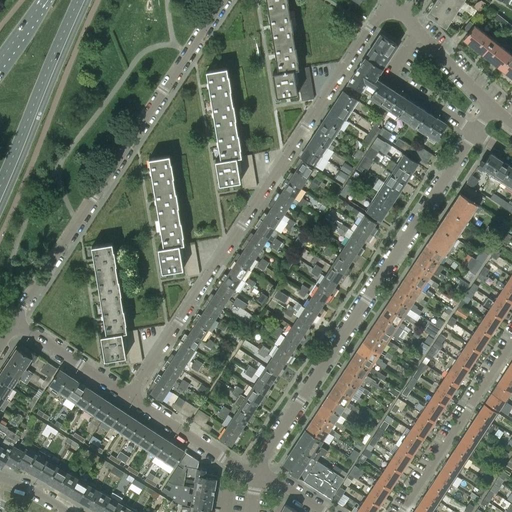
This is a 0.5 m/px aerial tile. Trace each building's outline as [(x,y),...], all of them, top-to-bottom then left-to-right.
[(266,0),(278,71),(273,72),(277,96),(298,93),(298,92),(301,91),(302,101),(314,99),(309,67),(299,68),(298,61),(296,46),(295,46),(293,31),(291,16),(290,17),(287,2),(288,2),(287,0),(266,0)] [(445,24),(454,12),(436,0),(427,13),(445,24)] [(454,12),(461,0),(435,0),(436,0),(454,12)] [(475,25),(470,21),(463,30),(468,34),(464,39),(501,69),(511,54),(511,53),(475,24),(475,25)] [(373,45),(390,56),(398,44),(380,33),(373,45)] [(381,70),(390,56),(373,45),(364,59),(381,70)] [(511,54),(501,69),(511,77),(511,54)] [(376,78),(381,70),(364,59),(360,64),(367,69),(365,72),(375,78),(376,78)] [(381,81),(376,78),(375,78),(365,72),(367,69),(360,64),(345,88),(355,94),(358,88),(371,96),(381,81)] [(206,71),(208,84),(220,159),(215,160),(219,184),(241,181),(240,180),(243,179),(244,189),(257,187),(251,154),(242,156),(240,148),(241,148),(238,133),(235,118),(236,118),(234,104),(233,104),(230,89),(231,89),(229,75),(228,75),(227,67),(206,71)] [(371,96),(389,108),(399,93),(381,81),(371,96)] [(343,91),(337,101),(352,110),(357,113),(363,104),(358,101),(343,91)] [(418,105),(399,93),(389,108),(408,120),(418,105)] [(330,110),(346,120),(352,110),(337,101),(330,110)] [(408,120),(426,132),(436,117),(418,105),(408,120)] [(325,119),(340,129),(346,120),(330,110),(325,119)] [(446,124),(436,117),(426,132),(438,140),(443,132),(441,130),(446,124)] [(318,129),(334,138),(340,129),(325,119),(318,129)] [(388,120),(384,126),(392,132),(396,126),(388,120)] [(378,127),(372,123),(372,124),(373,125),(368,134),(373,137),(379,128),(378,127)] [(334,138),(318,129),(312,138),(332,150),(337,141),(333,139),(334,138)] [(368,145),(373,137),(368,134),(363,141),(368,145)] [(371,146),(379,152),(385,143),(377,137),(371,146)] [(332,150),(312,138),(306,147),(326,159),(332,150)] [(395,144),(412,155),(415,149),(398,138),(395,144)] [(412,155),(414,157),(418,151),(422,154),(426,156),(422,162),(425,164),(432,154),(418,145),(415,149),(412,155)] [(379,152),(371,146),(364,156),(372,161),(378,152),(379,152)] [(306,147),(300,156),(320,169),(326,159),(306,147)] [(357,163),(361,156),(356,152),(353,156),(355,157),(353,160),(357,163)] [(402,153),(396,163),(411,173),(418,163),(402,153)] [(511,166),(491,153),(485,162),(482,160),(478,167),(511,188),(511,166)] [(149,158),(152,175),(164,247),(158,248),(162,272),(183,268),(183,267),(185,267),(187,276),(200,274),(194,242),(184,243),(183,235),(181,221),(180,221),(178,206),(176,192),(175,192),(173,177),(174,177),(172,162),(171,162),(170,155),(149,158)] [(364,156),(358,165),(364,168),(364,169),(367,171),(373,161),(372,161),(364,156)] [(298,167),(295,170),(307,178),(314,168),(299,158),(295,165),(298,167)] [(390,172),(405,182),(411,173),(396,163),(390,172)] [(353,168),(347,164),(343,170),(349,174),(353,168)] [(384,181),(399,192),(405,182),(390,172),(385,169),(382,173),(387,176),(384,181)] [(300,188),(307,178),(295,170),(293,174),(290,172),(286,179),(300,188)] [(343,183),(348,175),(343,172),(337,180),(343,183)] [(472,175),(466,183),(468,184),(473,188),(479,179),(472,175)] [(315,177),(312,182),(319,186),(322,181),(315,177)] [(294,198),(300,188),(286,179),(281,185),(284,187),(282,191),(294,198)] [(378,191),(393,201),(399,192),(384,181),(378,191)] [(317,190),(319,186),(312,182),(310,186),(317,190)] [(345,198),(352,187),(346,184),(339,194),(345,198)] [(466,185),(462,191),(481,204),(485,198),(466,185)] [(287,208),(294,198),(282,191),(280,194),(277,192),(272,199),(287,208)] [(393,201),(378,191),(372,200),(387,210),(393,201)] [(461,193),(450,210),(468,222),(479,205),(461,193)] [(299,202),(306,206),(309,202),(302,197),(299,202)] [(280,218),(287,208),(272,199),(268,206),(271,208),(269,211),(280,218)] [(387,210),(372,200),(365,210),(381,220),(387,210)] [(500,205),(511,213),(511,205),(503,200),(500,205)] [(303,210),(306,206),(299,202),(297,206),(303,210)] [(359,212),(353,207),(350,211),(357,216),(359,212)] [(457,239),(468,222),(450,210),(439,227),(457,239)] [(274,229),(278,222),(280,218),(269,211),(266,215),(263,213),(259,219),(274,229)] [(376,223),(365,215),(358,226),(372,235),(377,228),(374,226),(376,223)] [(289,218),(286,222),(293,226),(295,222),(289,218)] [(332,224),(324,218),(320,225),(328,231),(332,224)] [(267,239),(270,235),(274,229),(259,219),(255,226),(258,228),(256,231),(267,239)] [(508,224),(503,221),(496,232),(501,235),(508,224)] [(342,224),(339,228),(346,232),(349,228),(342,224)] [(372,235),(358,226),(351,236),(363,243),(365,240),(368,242),(372,235)] [(488,226),(484,231),(490,235),(493,229),(488,226)] [(439,227),(428,244),(444,255),(448,257),(455,246),(453,245),(457,239),(439,227)] [(337,232),(343,236),(346,232),(339,228),(337,232)] [(261,249),(267,239),(256,231),(254,234),(251,232),(246,239),(261,249)] [(267,239),(273,242),(279,247),(282,243),(270,235),(267,239)] [(298,236),(294,242),(301,247),(305,241),(298,236)] [(363,243),(351,236),(345,246),(359,255),(364,249),(360,246),(363,243)] [(311,262),(315,256),(310,252),(317,242),(311,238),(300,254),(311,262)] [(254,259),(261,249),(246,239),(241,246),(244,248),(242,251),(254,259)] [(495,244),(491,241),(483,252),(481,250),(479,253),(486,257),(495,244)] [(277,250),(279,247),(273,242),(270,246),(277,250)] [(91,246),(93,259),(106,334),(100,335),(104,359),(126,356),(126,354),(128,354),(130,364),(142,362),(137,330),(127,331),(126,323),(124,309),(123,310),(120,295),(121,294),(119,280),(118,280),(115,265),(116,264),(114,250),(113,250),(112,243),(91,246)] [(329,244),(326,248),(333,253),(336,248),(329,244)] [(439,264),(444,255),(428,244),(422,253),(439,264)] [(359,255),(345,246),(338,256),(349,263),(352,260),(355,262),(359,255)] [(330,256),(333,253),(326,248),(323,252),(330,256)] [(247,269),(254,259),(242,251),(240,255),(237,253),(233,260),(247,269)] [(433,272),(439,264),(422,253),(416,261),(433,272)] [(486,257),(479,253),(474,260),(471,258),(464,268),(468,270),(475,275),(486,257)] [(349,263),(338,256),(331,266),(346,276),(350,269),(347,267),(349,263)] [(259,262),(266,267),(269,263),(262,258),(259,262)] [(241,279),(247,269),(233,260),(228,267),(231,269),(229,272),(241,279)] [(429,278),(433,272),(416,261),(410,270),(427,281),(431,284),(433,281),(429,278)] [(264,271),(266,267),(259,262),(257,266),(264,271)] [(316,264),(313,268),(320,273),(322,269),(316,264)] [(346,276),(331,266),(325,276),(336,284),(338,280),(342,282),(346,276)] [(317,277),(320,273),(313,268),(310,272),(317,277)] [(421,290),(427,281),(410,270),(405,279),(421,290)] [(475,275),(468,270),(463,277),(471,282),(475,275)] [(482,270),(477,278),(484,282),(487,277),(485,276),(487,273),(482,270)] [(234,289),(241,279),(229,272),(227,275),(224,273),(220,280),(234,289)] [(336,284),(325,276),(318,286),(333,296),(337,289),(334,287),(336,284)] [(246,283),(253,287),(256,283),(249,278),(246,283)] [(415,299),(421,290),(405,279),(399,288),(415,299)] [(228,299),(234,289),(220,280),(215,286),(218,288),(216,292),(228,299)] [(511,289),(504,284),(498,280),(495,284),(503,290),(500,294),(511,301),(511,289)] [(302,284),(300,289),(307,293),(309,289),(302,284)] [(333,296),(318,286),(312,297),(323,304),(325,301),(328,303),(333,296)] [(413,303),(415,299),(399,288),(393,297),(410,308),(419,314),(422,311),(417,308),(418,307),(413,303)] [(279,289),(274,297),(284,304),(289,296),(279,289)] [(304,297),(307,293),(300,289),(297,293),(304,297)] [(207,300),(221,309),(228,299),(216,292),(214,296),(211,294),(207,300)] [(442,292),(440,295),(449,301),(451,298),(442,292)] [(257,302),(263,305),(268,298),(262,294),(257,302)] [(495,297),(493,301),(507,310),(511,302),(511,301),(500,294),(497,299),(495,297)] [(323,304),(312,297),(305,307),(320,316),(324,310),(321,307),(323,304)] [(419,314),(410,308),(393,297),(387,306),(404,317),(403,317),(413,324),(419,314)] [(233,303),(240,307),(243,303),(236,298),(233,303)] [(214,319),(221,309),(207,300),(202,307),(205,309),(203,312),(214,319)] [(502,318),(507,310),(493,301),(491,304),(489,302),(485,308),(489,310),(502,318)] [(237,311),(240,307),(233,303),(231,306),(237,311)] [(289,304),(286,309),(293,313),(296,309),(289,304)] [(400,322),(403,317),(404,317),(387,306),(381,314),(398,326),(403,329),(405,325),(400,322)] [(320,316),(305,307),(299,317),(310,324),(312,321),(315,323),(320,316)] [(455,311),(465,317),(468,313),(463,310),(458,307),(455,311)] [(291,317),(293,313),(286,309),(284,313),(291,317)] [(484,314),(482,318),(496,327),(502,318),(489,310),(486,315),(484,314)] [(193,320),(208,329),(214,319),(203,312),(201,316),(197,314),(193,320)] [(455,312),(449,320),(454,324),(460,315),(455,312)] [(394,331),(398,326),(381,314),(375,323),(392,335),(402,341),(404,338),(394,331)] [(310,324),(299,317),(292,327),(307,336),(311,330),(308,328),(310,324)] [(491,335),(496,327),(482,318),(480,321),(482,322),(478,327),(491,335)] [(220,323),(227,327),(229,323),(223,319),(220,323)] [(435,325),(440,328),(444,322),(439,319),(435,325)] [(201,339),(208,329),(193,320),(189,327),(192,329),(190,332),(201,339)] [(224,331),(227,327),(220,323),(217,327),(224,331)] [(389,340),(392,335),(375,323),(370,332),(386,343),(396,350),(398,346),(389,340)] [(434,337),(440,328),(435,325),(433,324),(435,325),(429,334),(434,337)] [(276,325),(273,329),(280,334),(283,329),(276,325)] [(307,336),(292,327),(285,337),(297,344),(299,341),(302,344),(307,336)] [(473,331),(471,334),(485,344),(491,335),(478,327),(475,332),(473,331)] [(444,328),(438,337),(443,340),(445,337),(447,338),(451,333),(444,328)] [(277,337),(280,334),(273,329),(271,333),(277,337)] [(180,340),(195,349),(201,339),(190,332),(188,335),(184,333),(180,340)] [(370,332),(364,341),(381,352),(386,343),(370,332)] [(480,352),(485,344),(471,334),(469,338),(471,339),(467,344),(480,352)] [(433,339),(428,336),(423,342),(429,346),(433,339)] [(297,344),(285,337),(279,347),(294,356),(298,350),(294,348),(297,344)] [(438,337),(433,345),(437,348),(443,340),(438,337)] [(207,343),(214,347),(216,343),(209,339),(207,343)] [(195,349),(180,340),(176,347),(179,349),(177,352),(188,360),(195,349)] [(378,357),(381,352),(364,341),(358,350),(375,361),(374,362),(384,368),(387,364),(382,361),(383,360),(378,357)] [(211,352),(214,347),(207,343),(204,347),(211,352)] [(462,348),(460,351),(474,360),(480,352),(467,344),(464,349),(462,348)] [(27,369),(30,365),(28,364),(31,359),(34,361),(37,355),(21,345),(19,349),(15,347),(8,357),(27,369)] [(263,345),(260,349),(267,353),(270,349),(263,345)] [(433,345),(427,354),(432,357),(435,353),(437,355),(440,350),(437,348),(433,345)] [(294,356),(279,347),(272,357),(284,364),(286,361),(289,363),(294,356)] [(426,352),(419,347),(416,352),(423,356),(426,352)] [(264,358),(267,353),(260,349),(258,353),(264,358)] [(371,367),(374,362),(375,361),(358,350),(352,359),(369,370),(368,371),(384,381),(386,376),(371,367)] [(469,369),(474,360),(460,351),(458,355),(460,356),(456,361),(469,369)] [(167,360),(181,370),(188,360),(177,352),(175,355),(171,353),(167,360)] [(8,357),(2,367),(18,378),(22,381),(29,370),(27,369),(8,357)] [(284,364),(272,357),(266,367),(280,376),(284,370),(281,368),(284,364)] [(193,363),(200,368),(203,364),(196,359),(193,363)] [(352,359),(346,368),(363,379),(379,390),(381,390),(382,388),(382,387),(372,380),(373,379),(366,374),(368,371),(369,370),(352,359)] [(175,380),(181,370),(167,360),(162,367),(166,369),(163,372),(175,380)] [(39,371),(47,376),(51,379),(57,368),(46,361),(39,371)] [(463,377),(469,369),(456,361),(453,366),(451,365),(449,368),(463,377)] [(421,363),(415,373),(420,376),(425,368),(426,369),(427,367),(428,366),(422,362),(421,363)] [(198,372),(200,368),(193,363),(191,367),(198,372)] [(250,365),(247,369),(254,374),(257,370),(250,365)] [(439,384),(437,387),(451,396),(463,377),(449,368),(445,365),(443,369),(449,373),(441,385),(439,384)] [(0,380),(12,388),(18,378),(2,367),(0,370),(0,380)] [(280,376),(266,367),(259,377),(270,384),(272,382),(276,384),(280,376)] [(359,385),(363,379),(346,368),(341,377),(362,390),(364,387),(359,385)] [(511,369),(509,368),(503,376),(511,381),(511,369)] [(251,378),(254,374),(247,369),(244,373),(251,378)] [(59,391),(68,376),(59,370),(48,387),(52,389),(50,392),(55,396),(57,392),(58,390),(59,391)] [(154,381),(168,390),(175,380),(163,372),(161,376),(158,374),(154,381)] [(415,373),(409,381),(414,385),(420,376),(415,373)] [(68,397),(77,382),(68,376),(59,391),(58,390),(57,392),(61,395),(62,393),(67,396),(68,397)] [(511,381),(503,376),(498,385),(510,393),(511,389),(511,381)] [(270,384),(259,377),(253,387),(267,397),(271,391),(268,388),(270,384)] [(359,397),(362,392),(361,391),(362,390),(341,377),(335,386),(352,397),(351,397),(355,400),(358,396),(359,397)] [(180,383),(187,388),(190,384),(183,379),(180,383)] [(0,395),(5,399),(12,388),(0,380),(0,395)] [(161,400),(168,390),(154,381),(149,387),(152,389),(150,393),(161,400)] [(216,392),(221,384),(217,381),(212,389),(216,392)] [(409,381),(404,390),(409,393),(414,385),(409,381)] [(77,402),(86,388),(77,382),(68,397),(67,396),(66,398),(70,401),(71,399),(76,402),(77,402)] [(185,392),(187,388),(180,383),(178,387),(185,392)] [(237,385),(234,389),(241,394),(244,390),(237,385)] [(498,385),(492,393),(506,402),(508,399),(507,398),(510,393),(498,385)] [(197,392),(202,395),(206,389),(201,386),(197,392)] [(351,397),(352,397),(335,386),(329,395),(346,406),(355,412),(358,409),(348,402),(351,397)] [(267,397),(253,387),(246,397),(257,405),(259,401),(263,404),(267,397)] [(445,405),(451,396),(437,387),(434,391),(436,392),(433,397),(445,405)] [(86,408),(95,393),(86,388),(77,402),(76,402),(75,404),(79,406),(80,404),(85,408),(86,408)] [(238,398),(241,394),(234,389),(231,394),(238,398)] [(31,401),(34,403),(38,398),(38,397),(41,393),(37,390),(31,401)] [(94,414),(104,399),(95,393),(86,408),(85,408),(84,410),(88,412),(89,410),(94,413),(94,414)] [(506,402),(492,393),(487,402),(499,410),(502,405),(504,406),(506,402)] [(9,401),(5,399),(0,395),(0,409),(1,410),(3,411),(9,401)] [(342,411),(346,406),(329,395),(323,403),(340,414),(350,421),(352,417),(342,411)] [(257,405),(246,397),(239,407),(254,417),(258,411),(255,409),(257,405)] [(428,401),(426,404),(440,413),(445,405),(433,397),(430,402),(428,401)] [(103,420),(113,405),(104,399),(94,414),(94,413),(93,415),(97,418),(98,416),(103,420)] [(398,399),(395,403),(400,406),(402,408),(405,404),(398,399)] [(178,411),(184,415),(190,404),(185,401),(181,407),(178,411)] [(172,407),(178,411),(181,407),(175,403),(172,407)] [(334,423),(340,414),(323,403),(317,413),(334,423)] [(196,408),(190,404),(184,415),(189,418),(196,408)] [(434,422),(440,413),(426,404),(424,407),(425,408),(422,413),(434,422)] [(485,404),(479,413),(492,422),(492,423),(495,425),(502,415),(485,404)] [(112,425),(122,411),(113,405),(103,420),(100,424),(109,430),(111,427),(112,425)] [(223,406),(221,410),(228,414),(230,410),(223,406)] [(254,417),(239,407),(233,418),(244,425),(246,422),(249,424),(254,417)] [(197,424),(204,413),(198,409),(192,420),(197,424)] [(225,418),(228,414),(221,410),(218,414),(225,418)] [(121,431),(131,417),(122,411),(112,425),(111,427),(114,430),(116,428),(121,431)] [(210,417),(204,413),(197,424),(203,427),(206,423),(210,417)] [(330,428),(334,423),(317,413),(312,421),(328,431),(328,432),(332,435),(338,439),(340,435),(335,432),(335,431),(330,428)] [(415,421),(429,430),(434,422),(422,413),(419,418),(417,417),(415,421)] [(479,413),(473,422),(486,431),(492,423),(492,422),(479,413)] [(15,426),(18,421),(13,417),(9,422),(15,426)] [(130,437),(140,422),(131,417),(121,431),(120,433),(124,436),(125,434),(130,437)] [(244,425),(233,418),(226,428),(241,437),(245,431),(242,428),(244,425)] [(346,427),(336,420),(334,423),(338,426),(344,430),(346,427)] [(325,436),(328,432),(328,431),(312,421),(306,429),(323,440),(324,441),(327,437),(325,436)] [(414,425),(411,430),(423,438),(429,430),(415,421),(413,424),(414,425)] [(139,443),(149,428),(140,422),(130,437),(128,439),(132,441),(134,439),(139,443)] [(473,422),(467,431),(480,440),(486,431),(473,422)] [(0,467),(1,468),(5,462),(10,452),(13,446),(26,426),(23,424),(19,430),(18,430),(15,434),(9,430),(5,437),(3,436),(8,428),(0,423),(0,467)] [(206,423),(203,427),(209,431),(212,427),(206,423)] [(366,432),(367,433),(370,435),(376,426),(372,423),(366,432)] [(387,426),(382,423),(376,432),(381,435),(387,426)] [(53,428),(47,424),(41,433),(47,437),(51,432),(53,428)] [(158,434),(149,428),(139,443),(137,445),(141,447),(143,445),(147,448),(148,449),(158,434)] [(241,437),(226,428),(220,438),(231,445),(233,442),(237,444),(241,437)] [(320,445),(323,440),(306,429),(295,446),(309,455),(317,460),(318,460),(322,454),(324,456),(328,450),(320,445)] [(418,447),(423,438),(411,430),(407,436),(406,435),(404,438),(418,447)] [(467,431),(461,440),(475,449),(480,440),(467,431)] [(381,435),(376,432),(371,440),(376,443),(381,435)] [(152,451),(156,454),(157,454),(166,440),(158,434),(148,449),(147,448),(146,450),(150,453),(152,451)] [(403,442),(400,447),(412,455),(418,447),(404,438),(401,441),(403,442)] [(175,445),(166,440),(157,454),(156,454),(155,456),(159,459),(160,457),(165,460),(166,460),(175,445)] [(365,449),(370,452),(376,443),(371,440),(365,449)] [(456,449),(469,458),(475,449),(461,440),(456,449)] [(364,446),(357,441),(354,446),(361,450),(364,446)] [(412,455),(400,447),(394,443),(389,452),(390,452),(407,463),(412,455)] [(169,462),(174,466),(175,466),(185,452),(175,445),(166,460),(165,460),(164,462),(168,464),(169,462)] [(15,468),(17,465),(17,464),(24,452),(23,452),(13,446),(10,452),(5,462),(15,468)] [(307,458),(309,455),(295,446),(288,457),(295,461),(299,454),(301,456),(302,455),(307,458)] [(25,448),(23,452),(24,452),(17,464),(17,465),(28,471),(37,455),(25,448)] [(349,457),(354,461),(355,461),(360,453),(353,449),(349,457)] [(360,457),(365,460),(368,456),(373,459),(375,455),(370,452),(365,449),(360,457)] [(456,449),(450,458),(463,466),(469,458),(456,449)] [(28,471),(38,477),(47,461),(50,457),(40,451),(38,455),(37,455),(28,471)] [(129,457),(120,452),(117,457),(125,462),(129,457)] [(401,472),(407,463),(390,452),(384,461),(389,464),(401,472)] [(104,460),(98,456),(97,455),(94,453),(91,457),(93,458),(95,459),(102,464),(104,460)] [(186,453),(180,462),(187,467),(193,457),(186,453)] [(304,480),(317,460),(309,455),(307,458),(302,455),(301,456),(299,454),(295,461),(288,457),(285,462),(285,463),(285,464),(291,468),(290,471),(304,480)] [(187,467),(197,469),(198,469),(199,461),(193,457),(187,467)] [(450,458),(444,467),(457,475),(463,466),(450,458)] [(323,464),(318,460),(317,460),(304,480),(318,489),(331,469),(334,464),(326,459),(323,464)] [(112,470),(114,466),(108,462),(104,460),(102,464),(112,470)] [(58,467),(47,461),(38,477),(48,483),(58,467)] [(401,472),(389,464),(384,461),(379,469),(382,471),(396,480),(401,472)] [(194,488),(214,490),(216,477),(205,475),(206,470),(198,469),(197,469),(187,467),(180,462),(178,466),(183,469),(178,476),(173,473),(168,481),(172,483),(194,487),(194,488)] [(334,464),(331,469),(318,489),(331,498),(344,478),(343,478),(332,470),(335,465),(334,464)] [(332,470),(343,478),(347,473),(335,465),(332,470)] [(349,474),(354,477),(357,479),(363,471),(360,469),(355,465),(349,474)] [(121,476),(124,472),(114,466),(112,470),(121,476)] [(183,469),(178,466),(173,473),(178,476),(183,469)] [(48,483),(58,489),(68,473),(58,467),(48,483)] [(444,467),(438,476),(451,484),(457,475),(444,467)] [(143,474),(135,469),(133,473),(142,479),(146,471),(145,471),(143,474)] [(396,480),(382,471),(379,469),(373,478),(378,481),(390,489),(396,480)] [(502,470),(496,480),(501,483),(507,474),(502,470)] [(142,479),(151,484),(153,481),(148,477),(150,474),(146,471),(142,479)] [(78,479),(68,473),(58,489),(69,495),(78,479)] [(354,477),(349,474),(343,482),(349,486),(354,477)] [(438,476),(432,485),(446,493),(451,484),(438,476)] [(69,495),(79,501),(89,485),(78,479),(69,495)] [(134,479),(132,482),(129,488),(139,494),(144,484),(134,479)] [(499,487),(501,483),(496,480),(490,490),(497,495),(500,490),(497,488),(498,487),(499,487)] [(169,490),(164,487),(161,490),(173,498),(172,500),(180,504),(186,505),(187,500),(192,501),(193,494),(189,493),(190,486),(172,483),(168,481),(166,484),(171,487),(169,490)] [(373,484),(371,488),(385,497),(390,489),(378,481),(375,485),(373,484)] [(99,491),(89,485),(79,501),(90,507),(99,491)] [(432,485),(427,493),(440,502),(446,493),(432,485)] [(151,497),(155,491),(149,487),(146,491),(151,495),(150,496),(151,497)] [(192,501),(191,506),(211,509),(214,490),(194,488),(193,494),(192,501)] [(379,505),(385,497),(371,488),(369,491),(370,492),(367,497),(379,505)] [(490,490),(483,499),(489,503),(491,499),(490,498),(494,493),(497,495),(490,490)] [(90,507),(98,511),(100,511),(109,497),(99,491),(90,507)] [(155,491),(151,497),(156,500),(159,494),(155,491)] [(427,493),(421,502),(434,511),(440,502),(427,493)] [(471,493),(469,496),(478,501),(480,498),(471,493)] [(337,502),(341,497),(336,494),(333,499),(337,502)] [(114,511),(120,503),(109,497),(100,511),(114,511)] [(362,501),(360,505),(371,511),(374,511),(379,505),(367,497),(364,502),(362,501)] [(421,502),(415,511),(416,511),(433,511),(434,511),(421,502)] [(127,511),(130,509),(120,503),(114,511),(127,511)]
